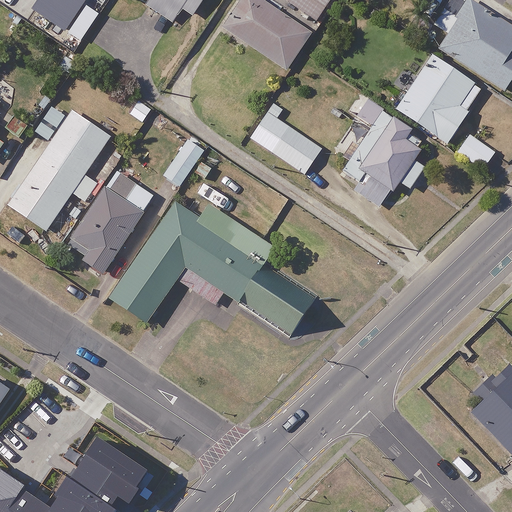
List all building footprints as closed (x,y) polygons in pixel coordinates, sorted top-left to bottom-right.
[(85,0),(41,0),(35,8),(65,29),(85,0)] [(203,0),(151,0),(148,6),(173,23),(181,9),(193,17),(203,0)] [(236,0),(219,27),(287,71),(312,32),(283,13),(290,4),(316,21),(329,0),(236,0)] [(511,49),(511,31),(466,2),(455,19),(444,12),(434,27),(447,36),(438,50),(503,92),(511,78),(511,51),(511,49)] [(482,92),(431,58),(395,111),(446,145),(482,92)] [(0,103),(11,86),(0,78),(0,150),(4,144),(0,141),(0,103)] [(410,131),(360,96),(350,112),(373,128),(342,172),(359,184),(353,192),(378,209),(397,182),(409,190),(423,170),(411,162),(419,151),(403,140),(410,131)] [(109,139),(71,113),(10,204),(48,230),(74,192),(87,201),(98,184),(85,175),(109,139)] [(322,150),(288,128),(271,153),(305,175),(322,150)] [(203,151),(188,141),(163,177),(179,187),(203,151)] [(143,191),(116,173),(70,243),(87,254),(85,258),(106,272),(154,198),(143,191)] [(199,211),(174,195),(105,303),(147,330),(177,284),(214,307),(222,295),(242,307),(245,301),(302,337),(326,300),(277,269),(286,254),(204,203),(199,211)] [(466,406),(511,452),(511,371),(507,366),(466,406)] [(0,404),(10,389),(0,382),(0,404)] [(142,511),(146,508),(170,471),(79,408),(44,458),(33,450),(25,461),(36,469),(30,477),(56,496),(60,490),(68,496),(56,511),(142,511)] [(346,511),(325,490),(302,511),(346,511)]
